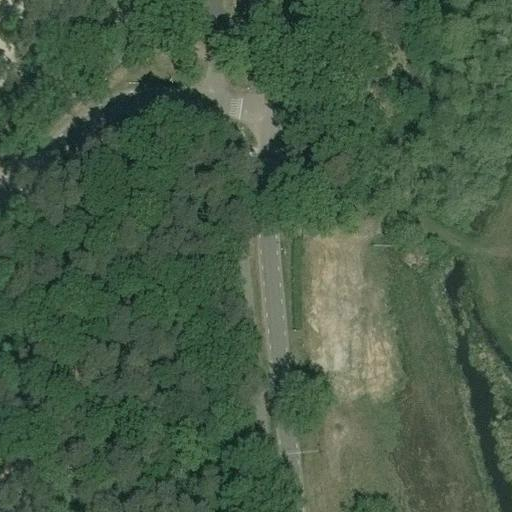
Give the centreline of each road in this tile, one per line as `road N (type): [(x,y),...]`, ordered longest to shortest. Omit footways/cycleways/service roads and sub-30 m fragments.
road 1 (tertiary): [(298,511),(271,281),(273,110)]
road 2 (unclassified): [(0,194),(88,121),(136,99),(273,110)]
